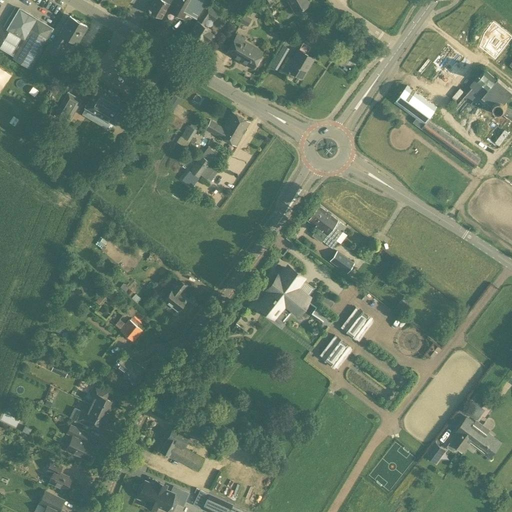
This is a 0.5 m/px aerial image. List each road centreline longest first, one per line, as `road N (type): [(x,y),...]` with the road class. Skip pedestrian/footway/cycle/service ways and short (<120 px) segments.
road 1 (tertiary): [(99,511),(139,408),(314,166)]
road 2 (tertiary): [(306,138),(71,0)]
road 3 (tertiary): [(511,266),(348,158)]
